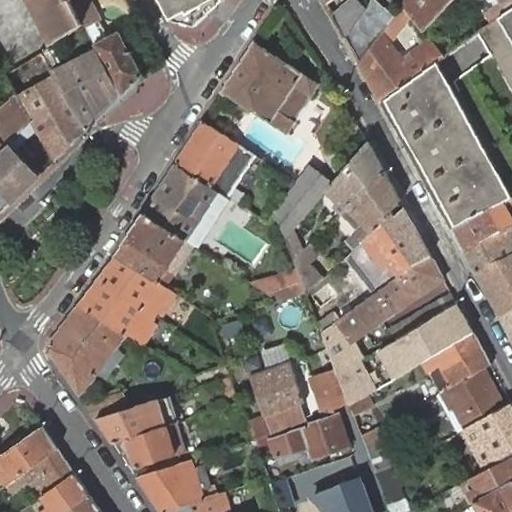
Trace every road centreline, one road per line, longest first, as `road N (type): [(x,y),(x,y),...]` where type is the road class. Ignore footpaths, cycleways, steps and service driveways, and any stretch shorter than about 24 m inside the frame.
road 1 (residential): [(304,0),(511,371)]
road 2 (residential): [(22,349),(157,144)]
road 3 (residential): [(157,144),(134,130),(112,131),(0,234)]
road 4 (residential): [(22,349),(132,511)]
